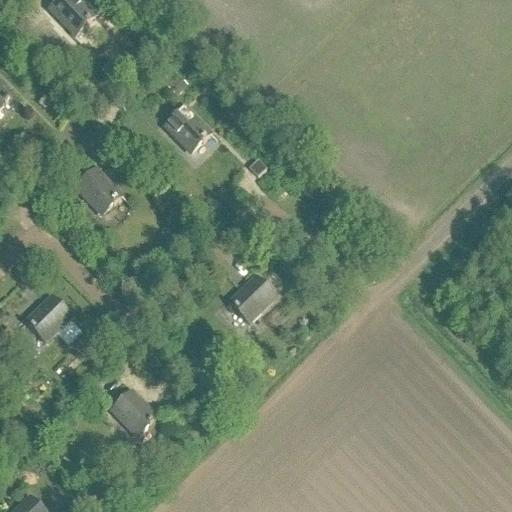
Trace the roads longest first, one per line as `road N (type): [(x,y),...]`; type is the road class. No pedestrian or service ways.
road 1 (unclassified): [(511,165),(369,303),(281,214),(265,208),(247,215),(142,318),(125,312),(48,238),(28,238),(0,268)]
road 2 (track): [(369,303),(156,511)]
road 3 (track): [(377,296),(511,433)]
road 4 (unknown): [(41,238),(40,190),(109,119)]
